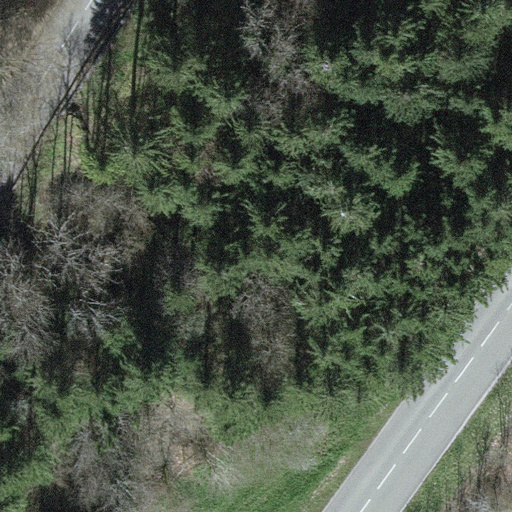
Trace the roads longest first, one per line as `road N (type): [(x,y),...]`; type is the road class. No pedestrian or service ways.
road 1 (secondary): [(361,511),(511,300)]
road 2 (secondary): [(83,0),(0,119)]
